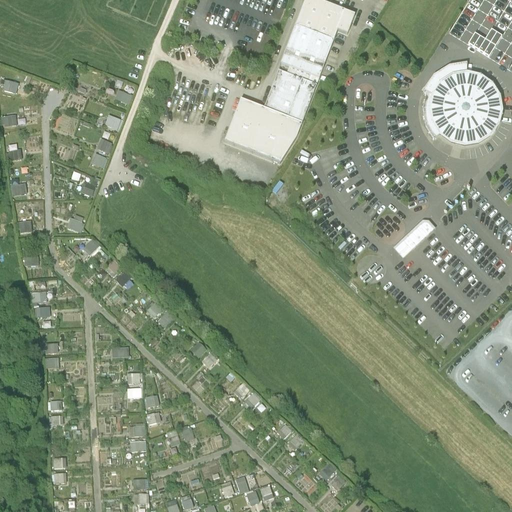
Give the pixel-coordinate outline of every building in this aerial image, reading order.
[(312,0),(305,0),(281,66),(289,69),(286,76),(316,87),(337,32),(347,36),(355,16),(345,13),(345,12),(312,0)] [(473,35),(466,47),(489,59),(501,37),(489,31),(484,41),(473,35)] [(426,96),(423,112),(425,128),(434,142),(440,137),(451,145),(464,148),(478,146),(489,138),(497,128),(500,114),(498,100),(491,89),(479,81),(466,78),(467,66),(449,69),(434,79),(423,94),(426,96)] [(296,139),(316,87),(286,76),(278,72),(264,110),(240,101),(224,144),(280,165),(296,139)] [(16,94),(18,84),(5,81),(3,92),(16,94)] [(118,92),(114,101),(128,106),(131,96),(118,92)] [(1,117),(2,128),(16,127),(15,116),(1,117)] [(118,131),(122,121),(108,116),(104,126),(118,131)] [(100,140),(97,151),(109,155),(112,145),(100,140)] [(94,155),(91,165),(104,170),(108,160),(94,155)] [(85,183),(81,195),(92,198),(95,187),(85,183)] [(25,186),(11,186),(11,196),(26,196),(25,186)] [(73,221),(69,231),(81,235),(84,225),(73,221)] [(18,223),(18,234),(31,233),(31,222),(18,223)] [(422,223),(394,250),(403,259),(434,230),(428,224),(422,223)] [(82,250),(90,257),(100,246),(92,239),(82,250)] [(36,267),(36,258),(24,257),(24,267),(36,267)] [(46,293),(31,293),(31,304),(47,303),(46,293)] [(152,307),(147,311),(154,318),(158,314),(152,307)] [(37,319),(49,318),(49,308),(36,309),(37,319)] [(187,350),(198,360),(206,351),(195,341),(187,350)] [(46,344),(46,354),(57,354),(58,345),(46,344)] [(201,363),(209,370),(217,360),(210,353),(201,363)] [(55,369),(55,359),(45,359),(45,369),(55,369)] [(141,374),(126,374),(127,385),(141,385),(141,374)] [(233,393),(240,400),(250,391),(243,384),(233,393)] [(142,389),(127,389),(127,400),(143,399),(142,389)] [(261,401),(254,394),(244,402),(251,410),(261,401)] [(146,408),(159,407),(158,397),(146,397),(146,408)] [(63,411),(63,402),(48,402),(48,411),(63,411)] [(160,419),(159,413),(146,416),(149,426),(169,421),(168,417),(160,419)] [(63,426),(63,416),(51,417),(51,426),(63,426)] [(133,428),(134,438),(146,437),(145,427),(133,428)] [(288,446),(295,450),(299,444),(292,440),(288,446)] [(130,443),(131,454),(146,453),(146,442),(130,443)] [(67,469),(66,459),(52,460),(53,469),(67,469)] [(62,484),(62,474),(54,474),(54,484),(62,484)] [(244,477),(235,481),(240,494),(249,491),(244,477)] [(132,481),(133,491),(145,490),(145,480),(132,481)] [(222,489),(224,498),(234,496),(232,487),(222,489)] [(270,487),(260,490),(263,502),(274,498),(270,487)] [(249,506),(258,504),(256,491),(246,493),(249,506)] [(146,505),(146,495),(133,495),(133,505),(146,505)]
